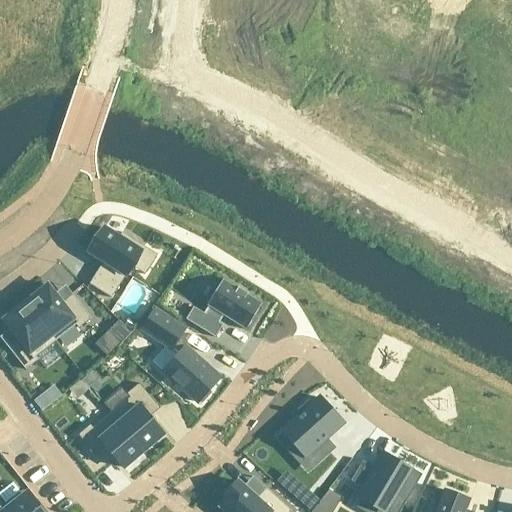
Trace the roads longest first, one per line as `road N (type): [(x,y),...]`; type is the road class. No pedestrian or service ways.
road 1 (residential): [(511,262),(182,73),(192,0)]
road 2 (residential): [(0,244),(70,172),(118,0)]
road 3 (residential): [(307,350),(257,367),(198,438),(117,511)]
road 4 (residential): [(307,350),(407,439),(511,481)]
road 5 (residential): [(97,511),(0,391)]
